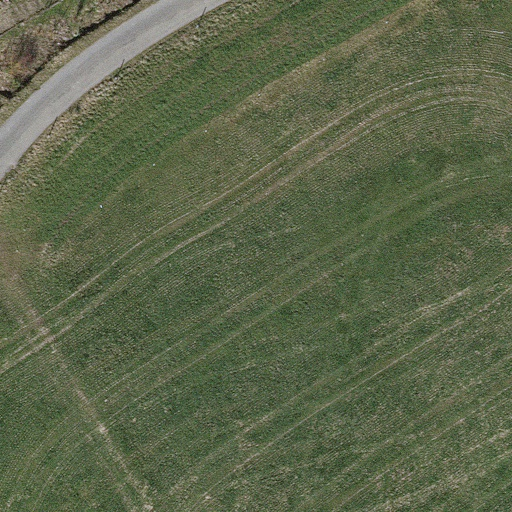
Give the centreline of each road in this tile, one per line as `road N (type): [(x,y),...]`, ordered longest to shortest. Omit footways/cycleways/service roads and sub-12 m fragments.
road 1 (track): [(0,233),(173,511)]
road 2 (residential): [(207,0),(99,59),(0,155)]
